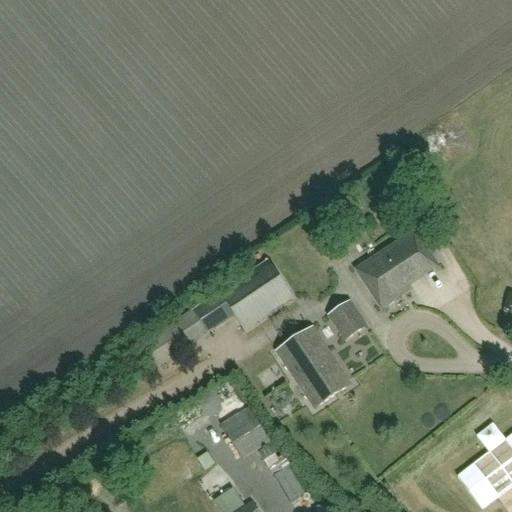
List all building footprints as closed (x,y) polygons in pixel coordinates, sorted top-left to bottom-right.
[(415,233),(381,255),(357,271),(379,304),(437,267),(415,233)] [(244,332),(293,299),(268,261),(141,344),(158,369),(208,334),(235,318),(244,332)] [(349,303),(327,317),(344,342),(366,327),(349,303)] [(315,411),(351,386),(312,329),(276,353),(315,411)] [(243,461),(271,444),(248,408),(220,425),(243,461)] [(257,511),(251,502),(236,511),(257,511)]
